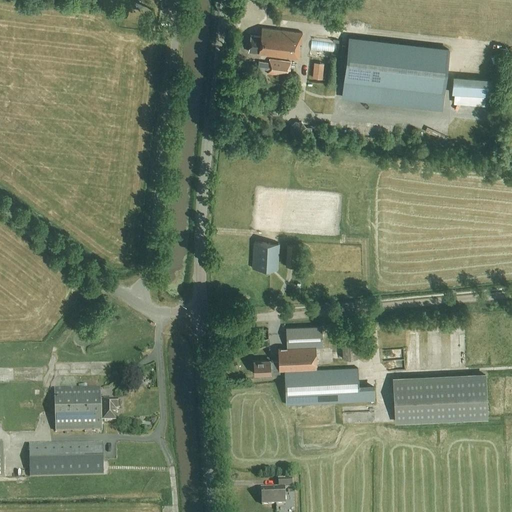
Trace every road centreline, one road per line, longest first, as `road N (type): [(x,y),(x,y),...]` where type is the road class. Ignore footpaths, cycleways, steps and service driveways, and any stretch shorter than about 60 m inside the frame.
road 1 (tertiary): [(201,314),(199,246),(222,0)]
road 2 (unclassified): [(135,303),(150,268),(178,0)]
road 3 (track): [(272,317),(511,295)]
road 4 (tertiary): [(212,511),(201,314)]
road 5 (unclassified): [(0,200),(135,303)]
road 6 (unclassified): [(163,443),(159,313)]
